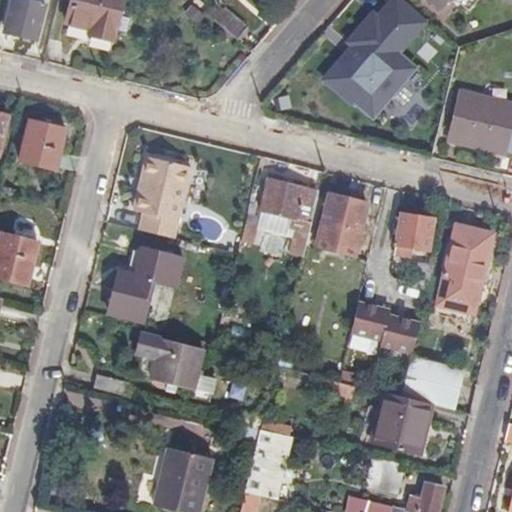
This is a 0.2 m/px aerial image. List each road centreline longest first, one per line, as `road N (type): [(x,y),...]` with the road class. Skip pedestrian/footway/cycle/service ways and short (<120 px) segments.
road 1 (residential): [(15,511),(115,101)]
road 2 (residential): [(219,128),(511,200)]
road 3 (residential): [(465,511),(511,319)]
road 4 (residential): [(327,0),(219,128)]
